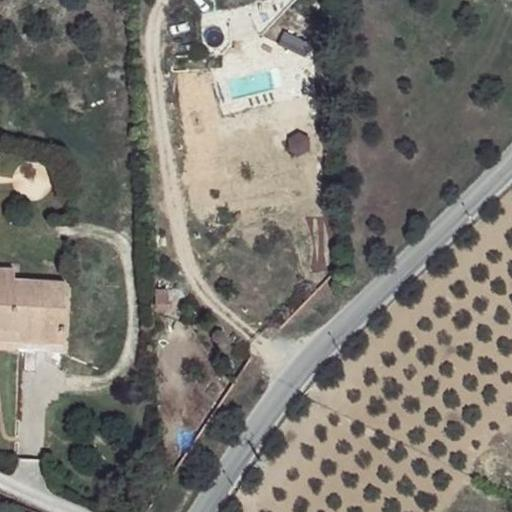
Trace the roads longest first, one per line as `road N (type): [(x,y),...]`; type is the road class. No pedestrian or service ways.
road 1 (tertiary): [(207,511),(304,367),(511,163)]
road 2 (unknown): [(304,367),(231,326),(187,273),(162,114)]
